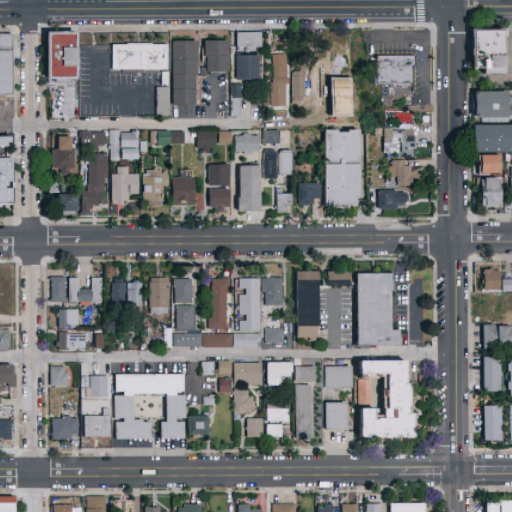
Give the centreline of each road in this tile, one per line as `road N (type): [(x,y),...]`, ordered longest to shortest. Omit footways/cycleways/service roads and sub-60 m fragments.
road 1 (residential): [(0,244),(511,239)]
road 2 (residential): [(34,511),(30,0)]
road 3 (tertiary): [(457,511),(446,9)]
road 4 (residential): [(31,13),(446,9)]
road 5 (secondary): [(78,476),(400,474)]
